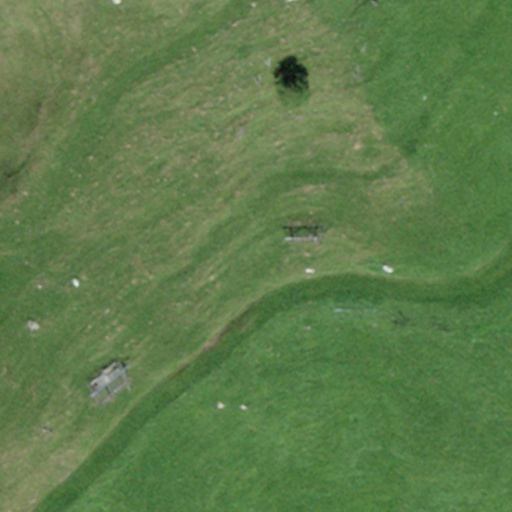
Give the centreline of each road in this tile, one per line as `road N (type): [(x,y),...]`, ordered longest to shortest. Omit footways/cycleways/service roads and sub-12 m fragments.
road 1 (track): [(511,252),(477,282),(436,291),(339,283),(287,296),(239,324),(46,511)]
road 2 (track): [(0,289),(6,231),(56,183),(114,91),(214,29),(245,0)]
